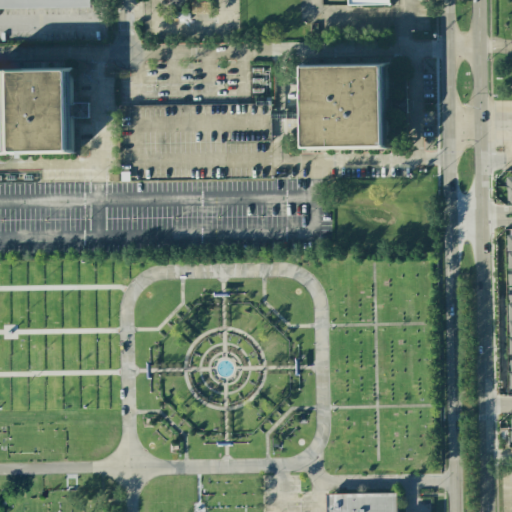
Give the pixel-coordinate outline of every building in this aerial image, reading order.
[(0,0),(0,12),(89,11),(88,0),(0,0)] [(168,0),(177,8),(185,0),(168,0)] [(387,66),(304,67),(305,149),(388,148),(387,66)] [(0,71),(0,154),(73,153),(72,118),(89,118),(89,103),(72,103),(71,71),(0,71)] [(328,494),(327,511),(397,511),(398,493),(328,494)]
